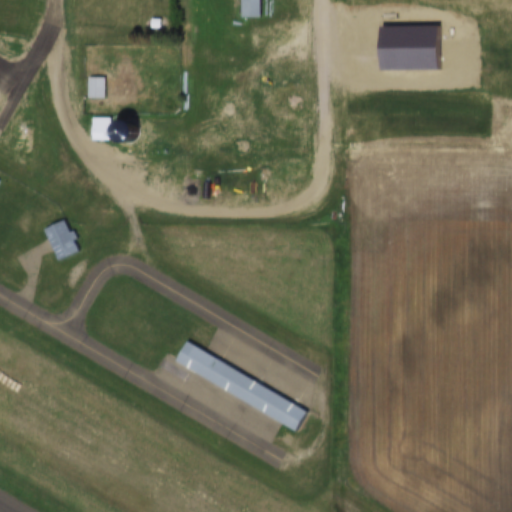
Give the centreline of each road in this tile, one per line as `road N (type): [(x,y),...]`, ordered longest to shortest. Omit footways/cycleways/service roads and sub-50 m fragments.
road 1 (residential): [(55,20),(72,124),(111,179),(174,208),(266,212),(308,204),(331,181),(325,0)]
road 2 (residential): [(0,125),(50,34),(55,0)]
